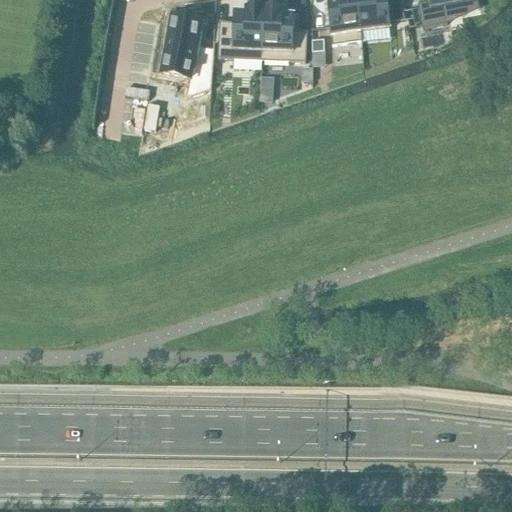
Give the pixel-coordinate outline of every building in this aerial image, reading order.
[(327,0),(331,46),(362,44),(361,36),(358,0),(327,0)] [(358,0),(361,36),(391,33),(388,0),(358,0)] [(477,0),(428,0),(429,3),(417,6),(421,31),(447,26),(479,10),(477,0)] [(219,22),(217,57),(261,59),(264,9),(245,8),(245,13),(233,13),(233,23),(219,22)] [(282,10),(264,9),(261,59),(306,61),(307,31),(294,31),(295,17),(282,16),(282,10)] [(202,22),(172,18),(163,78),(191,80),(189,101),(212,92),(213,45),(199,44),(202,22)] [(323,39),(311,40),(311,52),(323,51),(323,39)] [(302,69),(301,84),(312,85),(312,70),(302,69)] [(205,115),(190,121),(195,134),(209,128),(205,115)]
